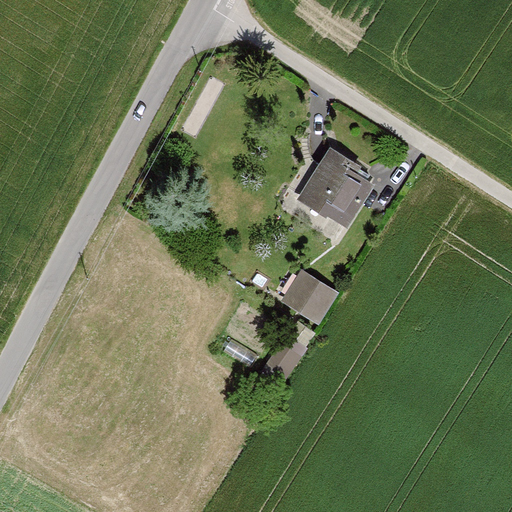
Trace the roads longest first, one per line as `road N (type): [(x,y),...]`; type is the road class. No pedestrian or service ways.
road 1 (tertiary): [(205,3),(0,390)]
road 2 (unclassified): [(511,199),(205,3)]
